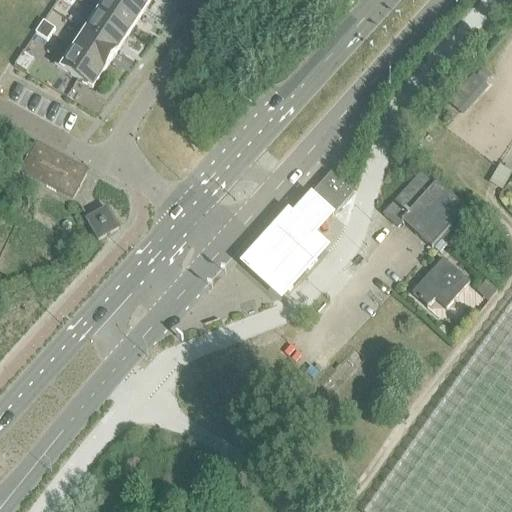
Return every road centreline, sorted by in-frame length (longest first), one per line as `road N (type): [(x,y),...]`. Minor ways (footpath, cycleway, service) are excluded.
road 1 (unclassified): [(136,393),(179,356),(287,314),(323,275),(351,244),(392,118),(496,0)]
road 2 (primary): [(226,247),(449,0)]
road 3 (primary): [(380,0),(186,215)]
road 4 (unclassified): [(291,511),(232,453),(136,393)]
road 5 (residential): [(107,164),(207,15)]
road 6 (primary): [(113,370),(226,247)]
road 7 (primary): [(106,298),(0,426)]
road 8 (unclassified): [(44,511),(136,393)]
road 9 (primary): [(24,480),(113,370)]
road 10 (residential): [(107,164),(0,106)]
